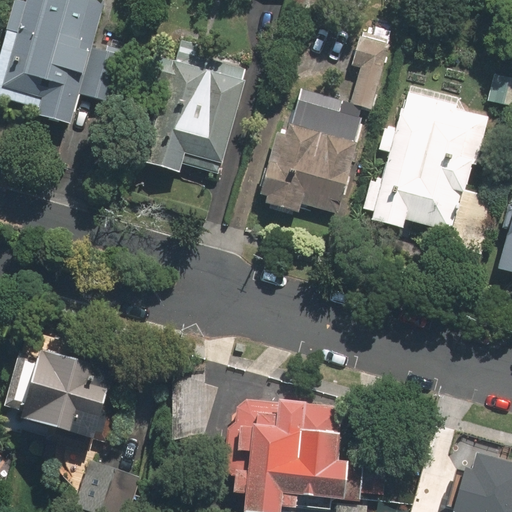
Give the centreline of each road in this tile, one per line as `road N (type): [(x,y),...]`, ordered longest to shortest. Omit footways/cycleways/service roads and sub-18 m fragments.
road 1 (residential): [(511,375),(231,299)]
road 2 (residential): [(0,203),(133,241),(231,299)]
road 3 (residential): [(231,299),(113,293),(0,261)]
